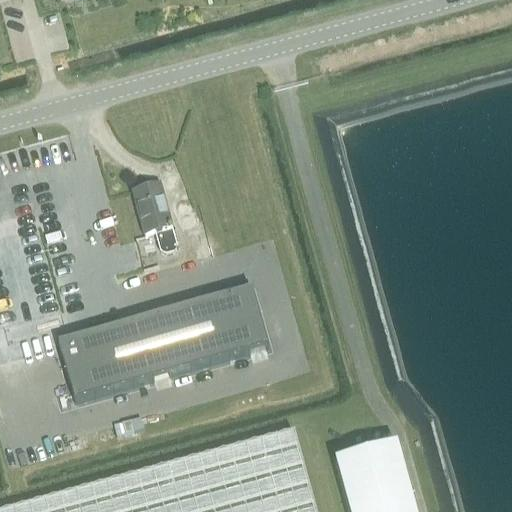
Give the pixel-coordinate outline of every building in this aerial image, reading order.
[(174,251),(173,245),(170,234),(171,234),(159,188),(132,195),(144,241),(155,238),(160,256),(162,258),(166,259),(171,257),(173,255),(174,251)] [(0,270),(12,268),(9,254),(17,262),(24,260),(34,250),(41,256),(50,254),(46,235),(25,240),(21,236),(31,226),(0,232),(0,270)] [(268,353),(251,294),(58,349),(74,407),(268,353)] [(313,511),(294,439),(22,511),(313,511)] [(413,511),(396,449),(335,466),(347,511),(413,511)]
